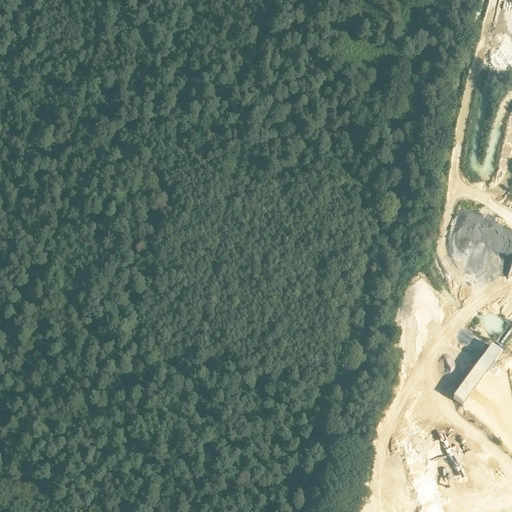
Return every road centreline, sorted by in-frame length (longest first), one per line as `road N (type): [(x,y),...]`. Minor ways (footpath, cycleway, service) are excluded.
road 1 (track): [(447,0),(317,511)]
road 2 (track): [(158,511),(274,0)]
road 3 (track): [(0,480),(110,0)]
